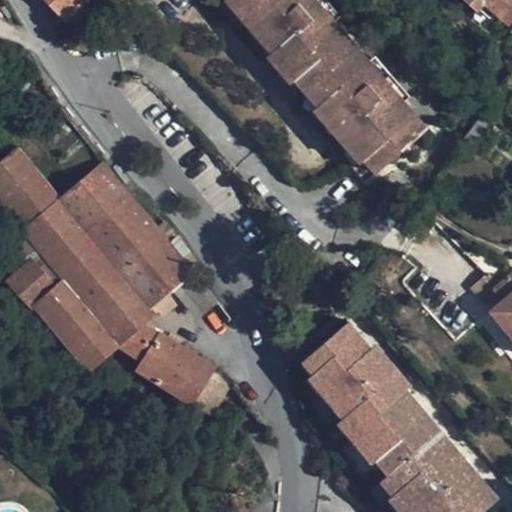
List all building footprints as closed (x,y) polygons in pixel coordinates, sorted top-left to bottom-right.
[(87,0),(48,0),(67,19),(87,0)] [(226,0),(272,53),(275,50),(279,47),(238,0),(226,0)] [(238,0),(279,47),(275,50),(299,77),(303,74),(325,101),(321,104),(368,157),(371,154),(384,168),(429,128),(317,0),(238,0)] [(469,0),(490,18),(496,10),(484,0),(469,0)] [(511,0),(484,0),(496,10),(509,21),(511,17),(511,0)] [(292,84),(296,80),(299,77),(275,50),(272,53),(267,57),(292,84)] [(299,77),(296,80),(318,106),(321,104),(325,101),(303,74),(299,77)] [(360,164),(365,161),(368,157),(321,104),(318,106),(314,110),(360,164)] [(488,113),(466,142),(474,148),(496,119),(488,113)] [(0,225),(11,239),(62,198),(21,148),(0,164),(0,199),(9,212),(0,219),(0,225)] [(368,157),(365,161),(377,174),(384,168),(371,154),(368,157)] [(63,197),(62,198),(11,239),(18,247),(0,261),(0,273),(31,307),(35,304),(91,370),(120,346),(144,360),(139,370),(194,404),(216,367),(145,325),(159,311),(165,316),(182,300),(175,291),(196,274),(195,273),(103,164),(63,197)] [(219,303),(196,274),(175,291),(182,300),(198,319),(219,303)] [(511,275),(496,290),(504,300),(493,311),(511,334),(511,275)] [(490,313),(493,311),(504,300),(496,290),(486,279),(472,292),(490,313)] [(321,368),(316,373),(351,412),(345,417),(380,457),(382,454),(395,469),(389,474),(369,491),(386,511),(485,511),(500,499),(351,322),(311,357),(321,368)] [(304,363),(314,374),(316,373),(321,368),(311,357),(304,363)] [(235,378),(216,367),(194,404),(213,415),(235,378)] [(316,373),(314,374),(309,379),(344,418),(345,417),(351,412),(316,373)] [(373,463),(376,460),(380,457),(345,417),(344,418),(338,423),(373,463)] [(376,460),(389,474),(395,469),(382,454),(380,457),(376,460)]
